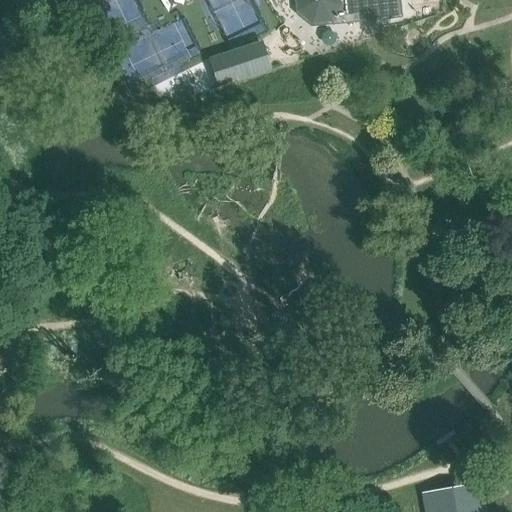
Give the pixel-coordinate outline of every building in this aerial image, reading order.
[(297,0),(298,11),(312,23),(332,21),(333,25),(365,22),(369,17),(382,0),(297,0)] [(191,23),(184,27),(195,48),(245,23),(234,1),(214,11),(219,20),(196,32),(191,23)] [(211,65),(219,87),(271,70),(263,48),(211,65)] [(178,91),(181,100),(194,95),(191,86),(178,91)] [(281,289),(279,288),(276,288),(274,288),(272,290),(271,292),(271,294),(272,296),(273,298),(275,299),(277,299),(279,299),(281,297),(282,295),(282,293),(282,291),(281,289)] [(487,511),(482,483),(423,493),(422,493),(425,511),(487,511)]
